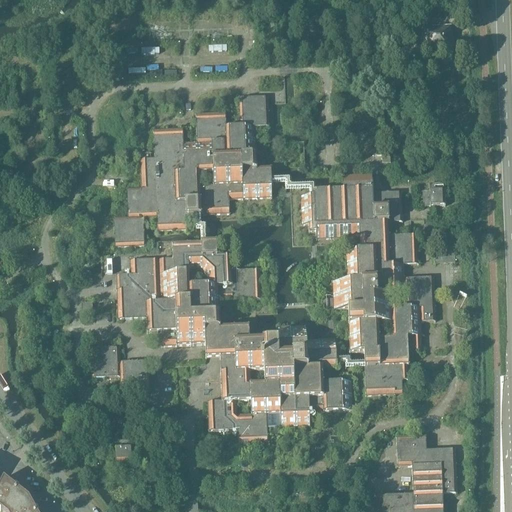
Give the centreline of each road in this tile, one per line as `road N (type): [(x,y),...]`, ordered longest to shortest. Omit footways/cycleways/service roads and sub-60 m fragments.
road 1 (secondary): [(511,242),(502,0)]
road 2 (unclassified): [(85,511),(0,394)]
